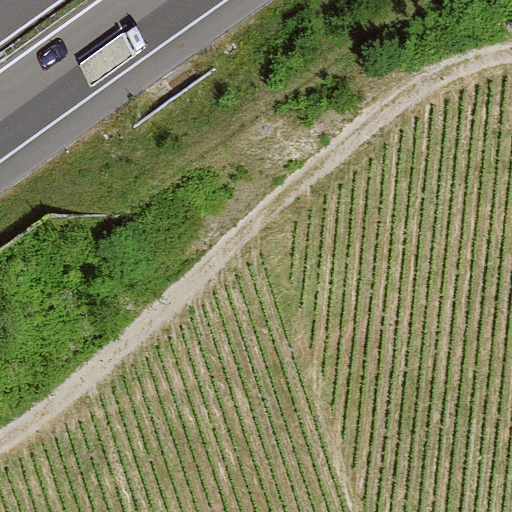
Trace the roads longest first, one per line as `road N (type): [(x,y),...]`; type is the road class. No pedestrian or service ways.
road 1 (track): [(511,53),(417,81),(360,123),(50,411),(0,441)]
road 2 (motorway): [(0,117),(164,0)]
